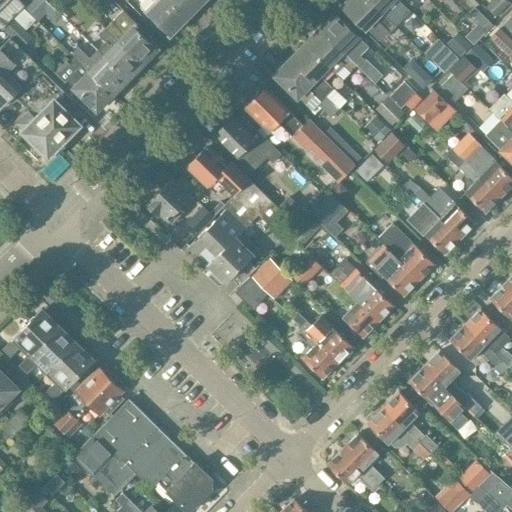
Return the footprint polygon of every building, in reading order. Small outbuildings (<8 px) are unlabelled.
[(0,24),(3,28),(23,8),(15,0),(10,0),(0,10),(0,24)] [(36,19),(49,5),(43,0),(34,0),(26,9),(36,19)] [(185,18),(166,0),(153,0),(155,1),(146,11),(170,34),(170,33),(172,35),(181,27),(179,25),(185,18)] [(202,5),(197,0),(166,0),(185,18),(192,12),(193,13),(202,5)] [(396,26),(369,0),(346,0),(343,4),(366,27),(374,18),(389,33),(396,26)] [(387,6),(392,0),(369,0),(396,26),(402,20),(387,6)] [(496,18),(508,5),(503,0),(494,0),(487,9),(496,18)] [(474,44),(492,25),(475,8),(467,16),(477,26),(466,37),(474,44)] [(158,50),(133,26),(136,23),(122,10),(104,28),(140,64),(148,56),(151,58),(158,50)] [(328,23),(321,30),(357,66),(364,59),(360,55),(368,47),(357,36),(334,13),(326,21),(328,23)] [(31,39),(14,21),(4,31),(22,48),(31,39)] [(140,64),(104,28),(98,35),(104,41),(96,50),(126,79),(140,64)] [(511,51),(511,42),(499,29),(490,39),(508,56),(511,51)] [(357,66),(321,30),(306,45),(328,66),(335,73),(344,64),(351,72),(357,66)] [(471,46),(458,34),(448,45),(461,57),(471,46)] [(33,78),(41,69),(9,38),(0,47),(0,107),(13,95),(15,97),(33,79),(33,78)] [(479,68),(492,55),(479,42),(466,56),(479,68)] [(319,74),(328,66),(306,45),(291,60),(327,96),(334,89),(319,74)] [(458,60),(443,45),(430,59),(445,73),(458,60)] [(126,79),(96,50),(88,58),(76,47),(70,54),(75,58),(111,94),(126,79)] [(111,94),(75,58),(69,64),(76,71),(66,80),(98,111),(106,103),(104,101),(111,94)] [(477,70),(464,58),(452,70),(465,83),(477,70)] [(327,96),(291,60),(284,68),(282,66),(275,74),(306,105),(315,95),(322,102),(319,104),(330,115),(339,107),(327,96)] [(74,119),(83,111),(41,69),(33,78),(33,79),(15,97),(28,110),(15,123),(22,130),(21,131),(44,154),(51,154),(62,143),(66,144),(71,138),(70,135),(80,125),(74,119)] [(377,69),(369,77),(375,83),(382,75),(377,69)] [(418,72),(412,78),(423,90),(433,80),(424,72),(418,72)] [(453,76),(441,89),(453,100),(465,88),(453,76)] [(419,100),(403,83),(389,97),(406,114),(419,100)] [(353,164),(324,135),(308,119),(303,125),(265,88),(257,97),(252,97),(247,102),(247,107),(246,108),(269,131),(277,123),(336,181),(353,164)] [(429,122),(447,104),(434,91),(416,109),(429,122)] [(403,112),(388,98),(376,110),(391,124),(403,112)] [(511,109),(501,121),(511,131),(511,109)] [(375,116),(364,127),(373,136),(384,125),(375,116)] [(281,155),(256,130),(251,136),(232,117),(215,134),(237,156),(234,159),(247,172),(264,155),(273,163),(281,155)] [(511,131),(501,121),(487,136),(511,161),(511,131)] [(359,158),(330,129),(324,135),(353,164),(359,158)] [(388,165),(405,147),(391,134),(374,153),(388,165)] [(511,184),(511,177),(495,161),(479,146),(464,161),(500,197),(511,184)] [(250,180),(231,162),(226,167),(206,148),(198,156),(194,155),(189,161),(189,166),(188,166),(195,173),(193,175),(206,188),(216,179),(233,196),(241,188),(250,180)] [(500,197),(464,161),(451,149),(445,155),(473,183),(464,193),(484,213),(500,197)] [(180,207),(189,198),(170,179),(148,201),(148,207),(156,215),(159,212),(171,224),(184,211),(180,207)] [(233,240),(258,215),(273,230),(286,217),(250,181),(250,180),(241,188),(233,196),(223,207),(226,210),(188,247),(208,267),(211,264),(234,241),(233,240)] [(474,223),(454,203),(445,213),(420,189),(414,195),(459,239),(474,223)] [(417,209),(407,220),(423,236),(424,234),(445,254),(459,239),(414,195),(409,201),(417,209)] [(325,224),(342,207),(330,196),(314,212),(325,224)] [(199,232),(213,217),(204,208),(189,222),(199,232)] [(302,245),(320,227),(311,219),(293,237),(302,245)] [(377,240),(382,245),(419,281),(435,265),(393,224),(377,240)] [(228,281),(258,252),(247,241),(241,248),(234,241),(211,264),(228,281)] [(419,281),(382,245),(376,251),(382,256),(370,268),(382,279),(384,277),(404,297),(419,281)] [(267,291),(285,273),(271,259),(252,277),(267,291)] [(393,306),(344,259),(330,275),(335,280),(378,322),(393,306)] [(294,275),(306,286),(321,271),(309,260),(294,275)] [(267,295),(250,278),(235,293),(252,310),(267,295)] [(378,322),(335,280),(335,281),(334,280),(326,289),(334,297),(334,296),(349,311),(343,318),(364,337),(378,322)] [(511,289),(506,283),(490,299),(511,319),(511,318),(511,289)] [(480,309),(465,325),(507,368),(511,362),(511,360),(500,349),(510,339),(480,309)] [(33,353),(58,328),(40,310),(2,349),(10,357),(23,344),(32,352),(33,353)] [(353,348),(321,316),(311,327),(298,313),(292,319),(294,322),(301,328),(337,363),(353,348)] [(337,363),(301,328),(294,322),(289,327),(311,349),(302,358),(322,379),(337,363)] [(507,368),(465,325),(449,341),(475,365),(489,360),(503,373),(507,368)] [(48,368),(73,343),(58,328),(33,353),(32,352),(19,365),(27,373),(40,360),(48,368)] [(54,399),(92,361),(73,343),(48,368),(60,380),(47,393),(54,399)] [(439,351),(424,366),(465,407),(466,406),(475,415),(482,408),(467,393),(466,395),(451,380),(460,371),(439,351)] [(465,407),(424,366),(409,382),(430,402),(431,401),(444,415),(444,414),(459,429),(467,420),(460,413),(465,407)] [(109,414),(122,400),(118,396),(122,392),(99,369),(69,398),(75,404),(55,425),(64,434),(77,421),(77,420),(91,406),(100,415),(104,410),(109,414)] [(16,390),(0,373),(0,409),(3,413),(10,405),(5,401),(16,390)] [(409,424),(420,413),(399,392),(383,408),(419,444),(429,454),(434,449),(409,424)] [(129,400),(96,433),(72,458),(93,478),(92,478),(109,495),(133,470),(150,488),(156,482),(165,491),(193,463),(129,400)] [(419,444),(383,408),(368,424),(389,445),(390,443),(395,448),(403,449),(407,445),(413,450),(419,444)] [(20,409),(10,420),(19,429),(29,418),(20,409)] [(19,429),(10,420),(2,428),(11,437),(19,429)] [(511,450),(511,431),(503,441),(511,450)] [(369,464),(378,455),(358,434),(342,450),(378,486),(385,479),(369,464)] [(378,486),(342,450),(327,465),(347,485),(357,476),(373,491),(378,486)] [(511,473),(498,459),(487,470),(492,474),(508,488),(511,483),(511,473)] [(71,460),(61,470),(71,479),(80,469),(71,460)] [(213,488),(213,486),(212,486),(211,482),(212,482),(212,480),(211,480),(193,462),(193,463),(165,491),(186,511),(188,511),(190,511),(192,511),(196,507),(195,505),(212,488),(213,488)] [(466,470),(458,477),(472,491),(480,483),(466,470)] [(492,474),(480,485),(504,506),(506,503),(511,507),(511,491),(508,488),(492,474)] [(451,511),(462,502),(447,485),(435,497),(449,511),(451,511)] [(479,485),(469,496),(485,511),(497,511),(504,506),(480,485),(479,485)] [(47,502),(38,493),(23,509),(26,511),(45,511),(41,507),(47,502)] [(115,500),(121,507),(126,511),(156,511),(151,506),(145,511),(139,511),(121,494),(115,500)] [(305,511),(294,499),(281,511),(305,511)]
